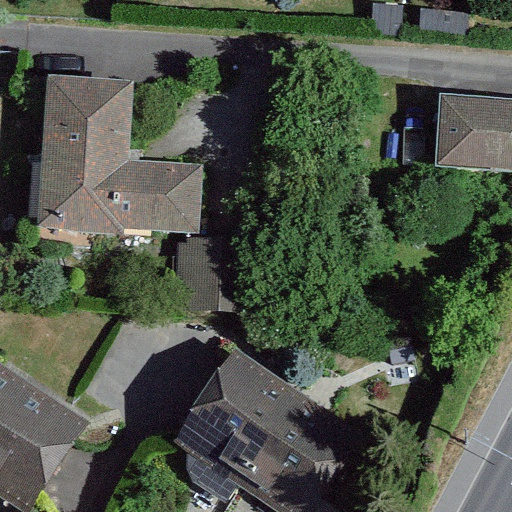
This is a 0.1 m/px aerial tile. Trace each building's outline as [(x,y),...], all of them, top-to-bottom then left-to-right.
[(134,82),(46,78),(39,232),(201,240),(205,166),(130,163),(134,82)] [(511,99),(440,98),(438,170),(511,172),(511,99)] [(201,240),(179,240),(176,311),(254,315),(256,243),(201,240)] [(328,511),(371,445),(238,361),(176,458),(261,511),(328,511)] [(42,511),(93,435),(0,373),(0,507),(7,511),(42,511)]
